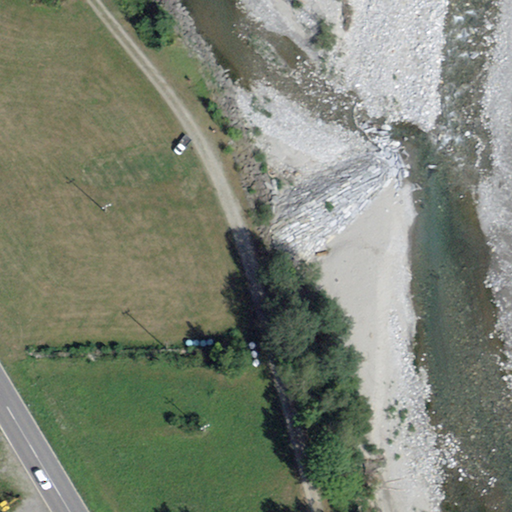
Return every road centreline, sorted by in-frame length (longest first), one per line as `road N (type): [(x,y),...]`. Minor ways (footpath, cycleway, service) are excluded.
road 1 (track): [(317,511),(224,187),(120,0)]
road 2 (secondary): [(67,511),(0,399)]
